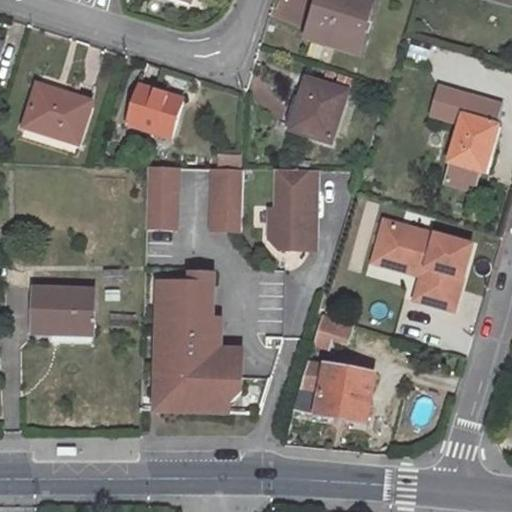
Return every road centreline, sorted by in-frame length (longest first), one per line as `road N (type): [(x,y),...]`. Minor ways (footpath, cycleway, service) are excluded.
road 1 (residential): [(6,0),(184,54),(223,48),(245,0)]
road 2 (tertiary): [(0,480),(259,482)]
road 3 (residential): [(511,290),(453,490)]
road 4 (tertiary): [(259,482),(453,490)]
